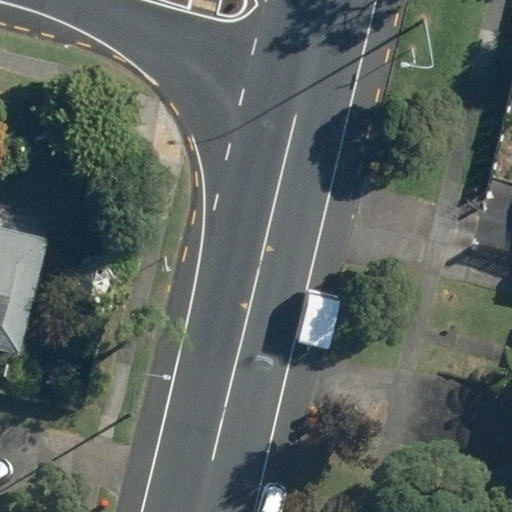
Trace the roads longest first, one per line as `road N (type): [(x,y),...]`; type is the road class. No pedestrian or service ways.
road 1 (secondary): [(200,511),(313,56)]
road 2 (residential): [(313,56),(95,0)]
